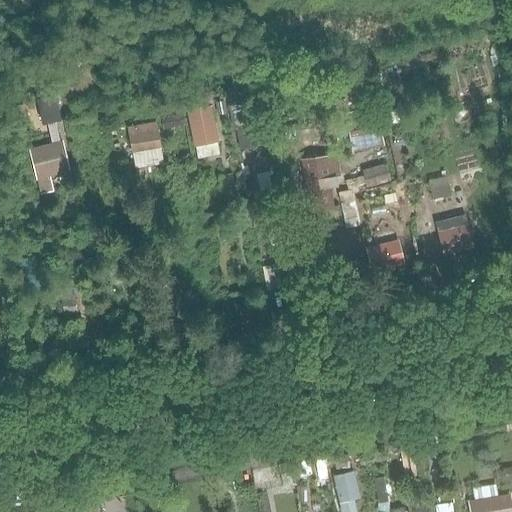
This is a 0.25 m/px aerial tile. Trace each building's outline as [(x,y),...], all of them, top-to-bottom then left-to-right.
[(234,91),(224,93),(226,104),(236,101),(234,91)] [(55,96),(36,100),(42,126),(45,125),(55,123),(61,121),(55,96)] [(222,99),(214,101),(217,114),(225,112),(222,99)] [(245,101),(228,105),(233,129),(234,129),(238,150),(258,146),(254,125),(250,126),(245,101)] [(23,105),(15,107),(20,126),(28,124),(23,105)] [(213,107),(191,111),(197,145),(219,141),(213,107)] [(375,107),(344,114),(352,154),(384,147),(375,107)] [(182,115),(161,119),(163,129),(184,126),(182,115)] [(133,154),(162,149),(156,122),(128,127),(127,128),(132,154),(133,154)] [(50,144),(29,150),(35,175),(36,180),(37,180),(41,193),(54,189),(51,176),(70,172),(62,141),(60,141),(55,123),(45,125),(50,144)] [(311,124),(293,126),(295,138),(313,136),(311,124)] [(0,186),(10,185),(12,192),(23,190),(22,178),(35,175),(29,150),(26,143),(2,148),(0,148),(0,186)] [(336,155),(301,159),(308,214),(334,210),(330,180),(339,178),(336,155)] [(386,165),(362,172),(367,189),(390,182),(386,165)] [(449,181),(430,186),(433,198),(452,193),(449,181)] [(352,191),(338,194),(346,229),(360,226),(352,191)] [(444,256),(474,248),(465,215),(436,223),(435,223),(443,256),(444,256)] [(405,264),(399,241),(367,249),(373,273),(405,264)] [(348,457),(334,458),(335,468),(349,467),(348,457)] [(293,468),(281,470),(283,483),(294,482),(296,481),(293,468)] [(511,468),(501,470),(503,483),(511,481),(511,468)] [(339,504),(341,504),(343,511),(357,511),(355,501),(360,499),(353,471),(332,476),(339,504)] [(403,511),(403,508),(390,511),(383,477),(375,479),(380,504),(378,510),(376,510),(376,511),(403,511)] [(508,511),(506,498),(499,499),(496,486),(474,490),(476,503),(471,504),(470,504),(471,511),(508,511)]
